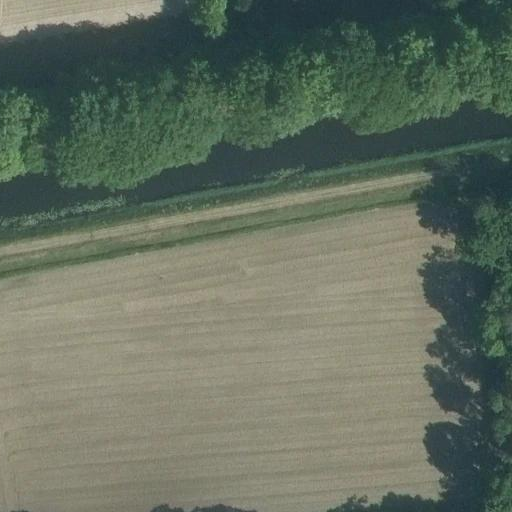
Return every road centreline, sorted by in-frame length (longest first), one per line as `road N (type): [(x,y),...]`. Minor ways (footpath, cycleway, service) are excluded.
road 1 (track): [(0,256),(511,163)]
road 2 (track): [(511,30),(0,117)]
